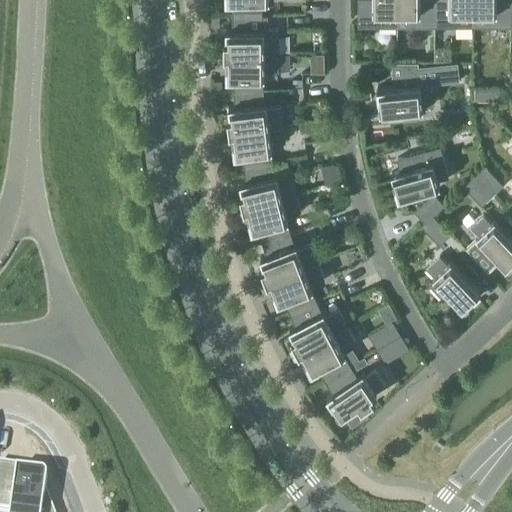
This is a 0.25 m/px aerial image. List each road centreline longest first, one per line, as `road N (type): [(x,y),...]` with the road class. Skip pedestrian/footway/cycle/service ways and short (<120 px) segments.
road 1 (tertiary): [(346,511),(277,423),(206,283),(174,163),(162,0)]
road 2 (tertiary): [(144,0),(155,134),(191,297),(220,364),(306,511)]
road 3 (residential): [(511,311),(466,354),(430,349),(354,179),(338,0)]
road 4 (residential): [(91,511),(61,441),(38,418),(0,405)]
